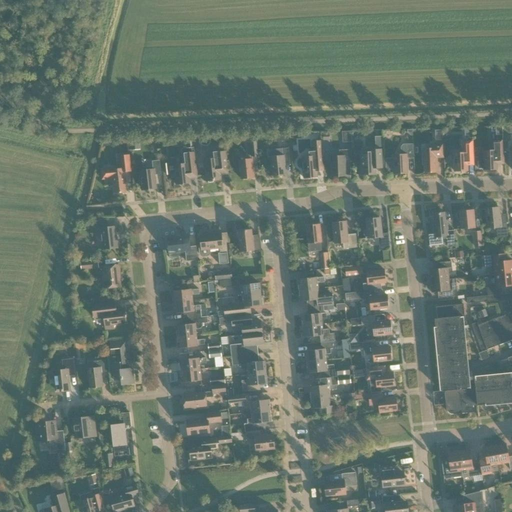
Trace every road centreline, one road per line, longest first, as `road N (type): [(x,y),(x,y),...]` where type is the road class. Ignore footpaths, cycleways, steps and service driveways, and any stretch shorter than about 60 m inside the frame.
road 1 (residential): [(276,210),(145,221),(162,394)]
road 2 (residential): [(305,511),(276,210)]
road 3 (residential): [(426,442),(404,186)]
road 4 (residential): [(404,186),(348,189),(276,210)]
road 5 (residential): [(162,394),(172,483),(149,511)]
road 6 (residential): [(42,407),(162,394)]
